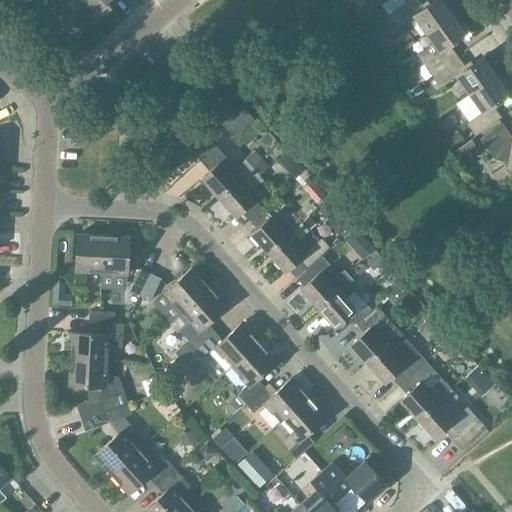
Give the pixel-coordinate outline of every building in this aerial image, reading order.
[(103,0),(31,0),(27,4),(43,22),(49,16),(59,27),(78,28),(89,18),(95,25),(112,8),(107,2),(106,3),(103,0)] [(413,17),(426,34),(453,15),(442,0),(435,0),(429,5),(427,1),(421,5),(416,0),(410,0),(406,3),(388,15),(397,28),(413,17)] [(415,53),(432,76),(458,57),(452,48),(458,44),(455,41),(466,33),(453,15),(426,34),(431,42),(415,53)] [(458,57),(432,76),(440,88),(456,77),(469,95),(496,75),(484,57),(473,65),(470,62),(464,66),(458,57)] [(496,75),(469,95),(482,113),(466,124),(475,137),(501,118),(495,109),(501,105),(498,101),(509,93),(496,75)] [(511,137),(511,138),(502,124),(480,140),(495,160),(508,162),(506,170),(511,170),(511,137)] [(218,198),(252,168),(259,161),(261,160),(254,152),(245,160),(230,171),(222,163),(226,159),(212,143),(197,156),(210,171),(201,179),(218,198)] [(252,168),(218,198),(235,217),(255,199),(246,189),(249,186),(253,190),(263,181),(252,168)] [(268,253),(302,223),(294,215),(279,227),(271,217),(251,234),(268,253)] [(320,256),(329,248),(321,239),(304,254),(296,245),(309,231),(316,225),(309,217),(302,223),(268,253),(284,272),(295,262),(303,271),(320,256)] [(86,271),(101,272),(103,237),(77,235),(75,285),(85,286),(86,271)] [(103,237),(101,272),(127,274),(129,238),(103,237)] [(182,312),(209,288),(191,268),(165,293),(182,312)] [(127,302),(135,306),(150,274),(140,269),(129,291),(127,302)] [(344,271),(329,282),(320,272),(300,290),(318,309),(346,283),(351,278),(344,271)] [(150,274),(135,306),(145,311),(161,279),(150,274)] [(355,309),(346,299),(358,286),(351,278),(346,283),(318,309),(335,327),(355,309)] [(196,349),(215,332),(207,324),(226,307),(209,288),(182,312),(191,322),(180,331),(188,340),(176,351),(184,360),(196,349)] [(285,299),(298,314),(309,304),(296,289),(285,299)] [(61,313),(74,313),(74,290),(60,290),(61,313)] [(350,345),(367,364),(401,334),(376,306),(356,324),(364,333),(350,345)] [(114,324),(114,313),(90,312),(89,323),(98,324),(114,324)] [(72,333),(71,359),(107,361),(108,346),(122,347),(123,325),(114,324),(98,324),(98,334),(72,333)] [(232,367),(258,343),(241,324),(222,341),(215,332),(196,349),(204,358),(215,348),(232,367)] [(398,386),(426,361),(417,352),(403,364),(395,355),(408,342),(401,334),(367,364),(384,383),(391,377),(398,386)] [(258,343),(232,367),(249,386),(238,396),(246,404),(264,388),(257,379),(276,362),(258,343)] [(70,385),(102,387),(102,401),(100,401),(104,412),(128,404),(124,393),(118,378),(106,377),(107,361),(71,359),(70,385)] [(400,401),(417,419),(451,389),(426,361),(398,386),(406,395),(400,401)] [(264,388),(246,404),(254,413),(264,403),(281,422),(308,398),(291,379),(272,396),(264,388)] [(458,397),(451,389),(417,419),(434,438),(444,430),(461,449),(486,428),(467,407),(453,420),(445,411),(458,397)] [(308,398),(281,422),(298,441),(288,451),(296,460),(314,443),(307,435),(325,418),(308,398)] [(112,475),(139,451),(128,439),(136,432),(123,418),(131,415),(128,404),(104,412),(108,423),(109,423),(119,434),(94,455),(112,475)] [(54,422),(58,433),(80,426),(76,415),(54,422)] [(155,485),(174,469),(166,460),(156,470),(139,451),(112,475),(129,494),(148,477),(155,485)] [(333,462),(321,473),(343,497),(351,490),(356,495),(359,492),(368,502),(386,486),(364,461),(355,469),(352,466),(344,467),(340,471),(333,462)] [(0,502),(1,503),(6,498),(0,491),(0,488),(12,478),(0,465),(0,502)] [(188,485),(174,469),(155,485),(163,494),(144,511),(145,511),(181,511),(188,506),(178,494),(188,485)] [(307,511),(306,511),(336,511),(340,509),(335,504),(343,497),(321,473),(310,483),(316,490),(300,504),(307,511)]
